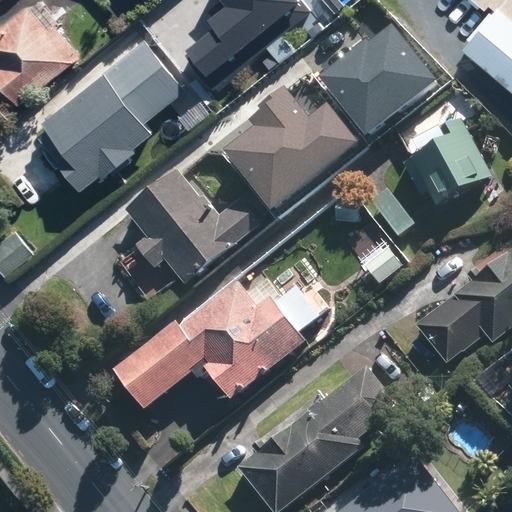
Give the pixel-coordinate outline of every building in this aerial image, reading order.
[(0,125),(87,55),(42,0),(38,0),(0,31),(0,60),(5,66),(0,69),(0,125)] [(189,52),(218,89),(321,8),(314,0),(221,0),(210,9),(223,25),(189,52)] [(511,14),(504,8),(468,50),(511,86),(511,14)] [(398,26),(329,79),(377,139),(445,86),(398,26)] [(194,89),(152,38),(41,128),(93,191),(165,132),(155,121),(194,89)] [(263,136),(236,158),(280,212),(361,146),(331,110),(315,124),(291,95),(254,125),(263,136)] [(499,178),(468,119),(421,143),(427,155),(407,165),(425,200),(436,194),(443,207),(499,178)] [(185,168),(131,212),(151,236),(142,244),(163,270),(172,262),(193,287),(269,225),(247,198),(225,216),(185,168)] [(393,187),(375,201),(403,237),(421,223),(393,187)] [(366,202),(342,200),(340,221),(364,223),(366,202)] [(394,246),(368,267),(384,287),(410,266),(394,246)] [(511,252),(420,325),(452,365),(491,334),(500,345),(511,335),(511,252)] [(186,320),(123,371),(155,412),(214,366),(242,401),(314,344),(307,335),(329,318),(304,288),(290,299),(273,278),(256,292),(247,280),(190,325),(186,320)] [(372,304),(358,289),(342,303),(356,319),(372,304)] [(372,365),(244,467),(280,511),(290,511),(371,447),(364,439),(388,420),(385,416),(402,402),(372,365)] [(466,511),(419,452),(344,511),(466,511)]
